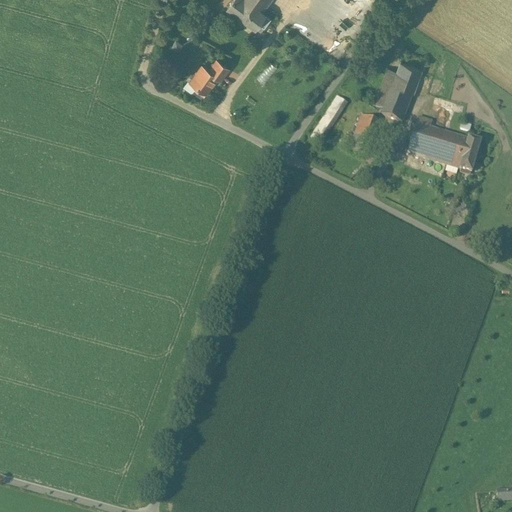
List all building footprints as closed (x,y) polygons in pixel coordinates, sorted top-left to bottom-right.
[(245,0),(232,0),(227,7),(261,32),(271,19),(262,12),(245,0)] [(245,0),(262,12),(270,0),(245,0)] [(319,47),(334,56),(338,48),(323,40),(319,47)] [(228,68),(217,60),(209,71),(217,76),(217,77),(220,79),(228,68)] [(265,84),(278,68),(270,62),(257,78),(265,84)] [(400,65),(397,73),(389,71),(376,107),(383,110),(381,115),(402,123),(421,72),(400,65)] [(202,66),(191,82),(197,86),(195,89),(204,95),(217,77),(217,76),(209,71),(202,66)] [(333,104),(306,145),(317,152),(343,111),(333,104)] [(362,116),(350,150),(366,157),(378,122),(362,116)] [(432,122),(418,118),(417,124),(416,124),(408,155),(460,170),(472,174),(481,143),(469,140),(431,128),(432,122)] [(511,490),(497,491),(498,501),(511,500),(511,490)]
